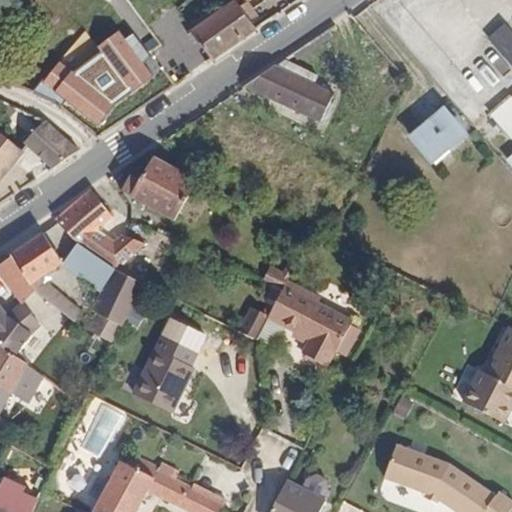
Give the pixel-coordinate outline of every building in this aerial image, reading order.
[(187,14),(178,0),(133,0),(159,34),(187,14)] [(253,14),(241,0),(206,0),(187,14),(208,45),(253,14)] [(169,73),(208,45),(187,14),(159,34),(148,42),(169,73)] [(511,50),(511,21),(503,39),(511,50)] [(314,107),(329,80),(273,51),(244,72),(314,107)] [(511,127),(511,95),(496,108),(511,127)] [(432,155),(466,127),(444,99),(410,127),(432,155)] [(46,160),(72,142),(37,110),(17,135),(46,160)] [(0,160),(15,142),(0,128),(0,160)] [(206,155),(179,140),(164,152),(194,166),(206,155)] [(171,208),(194,166),(164,152),(150,145),(139,168),(125,163),(115,181),(129,187),(171,208)] [(50,212),(73,233),(113,254),(139,227),(121,217),(111,225),(95,215),(108,201),(87,181),(85,179),(50,212)] [(64,252),(63,251),(38,224),(8,251),(0,258),(0,271),(24,299),(39,287),(47,292),(54,280),(41,272),(64,252)] [(64,252),(102,272),(113,254),(73,233),(63,251),(64,252)] [(107,329),(139,268),(113,254),(102,272),(89,296),(96,300),(93,306),(86,303),(80,312),(107,329)] [(268,274),(283,282),(293,264),(277,255),(268,274)] [(324,289),(326,284),(293,265),(273,301),(285,307),(315,323),(307,338),(332,350),(340,337),(343,339),(346,333),(357,313),(360,308),(324,289)] [(61,301),(68,289),(54,280),(47,292),(61,301)] [(75,310),(81,298),(68,289),(61,301),(68,306),(75,310)] [(252,330),(271,300),(253,290),(234,321),(252,330)] [(24,299),(7,309),(0,301),(0,347),(14,355),(29,333),(40,327),(24,299)] [(274,329),(285,307),(273,301),(261,322),(274,329)] [(360,341),(370,321),(357,313),(346,333),(360,341)] [(195,353),(201,341),(170,325),(140,382),(176,400),(185,383),(180,380),(195,353)] [(511,338),(497,368),(489,365),(472,399),(511,419),(511,418),(511,338)] [(0,384),(9,390),(26,361),(14,355),(0,347),(0,384)] [(185,383),(199,356),(195,353),(180,380),(185,383)] [(34,365),(28,362),(26,361),(9,390),(18,395),(34,365)] [(59,395),(66,382),(49,373),(42,387),(59,395)] [(0,406),(9,390),(0,384),(0,406)] [(340,419),(329,435),(344,444),(354,428),(340,419)] [(501,494),(453,462),(402,443),(389,477),(432,492),(444,500),(460,511),(511,511),(511,495),(505,491),(501,494)] [(124,446),(92,505),(89,510),(92,511),(129,511),(146,482),(209,511),(216,511),(226,496),(124,446)] [(333,477),(329,467),(320,462),(311,465),(305,475),(293,468),(269,511),(270,511),(318,511),(329,492),(329,487),(333,477)] [(14,474),(0,467),(0,511),(24,511),(36,487),(14,477),(14,474)] [(429,498),(441,504),(444,500),(432,492),(429,498)]
